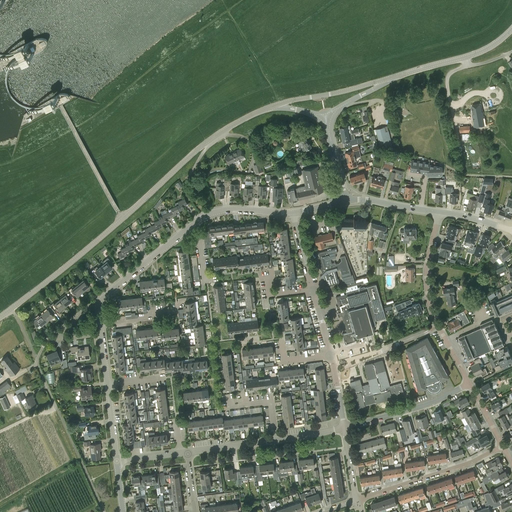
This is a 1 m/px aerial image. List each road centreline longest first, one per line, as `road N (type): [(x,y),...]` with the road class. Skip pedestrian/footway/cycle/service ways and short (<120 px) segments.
road 1 (tertiary): [(0,316),(199,147),(273,106)]
road 2 (residential): [(357,500),(503,446)]
road 3 (tertiary): [(383,80),(477,53),(511,28)]
road 4 (residential): [(343,427),(468,386)]
road 5 (unclassified): [(96,302),(191,225)]
